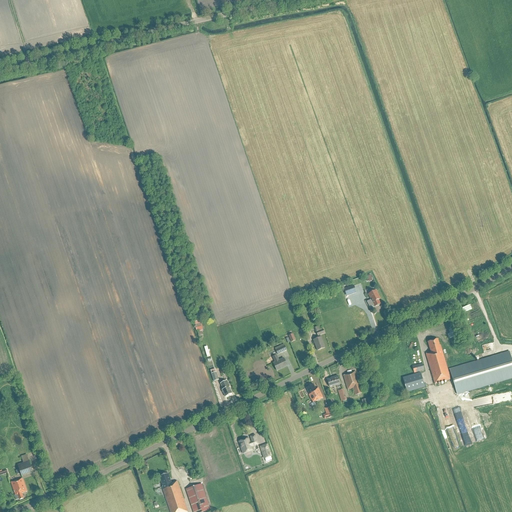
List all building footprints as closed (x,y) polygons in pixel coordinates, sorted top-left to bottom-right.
[(344,289),(346,296),(356,293),(353,286),(344,289)] [(380,304),(378,300),(380,299),(376,291),(368,295),(375,307),(380,304)] [(479,300),(468,305),(471,310),(482,305),(479,300)] [(323,330),(321,331),(317,332),(316,332),(318,336),(319,339),(313,341),(317,351),(325,348),(321,338),(320,335),(324,334),(323,330)] [(449,369),(450,372),(448,373),(440,346),(439,346),(437,340),(428,343),(431,353),(426,355),(435,384),(452,379),(457,395),(511,379),(511,360),(509,352),(449,369)] [(278,355),(284,352),(286,351),(284,346),(282,347),(276,350),(278,355)] [(277,371),(287,366),(284,359),(279,361),(276,355),(272,357),(275,363),(273,364),(277,371)] [(414,373),(424,371),(422,364),(412,367),(414,373)] [(220,366),(215,368),(219,379),(224,378),(220,366)] [(214,382),(218,380),(215,369),(210,371),(214,382)] [(355,396),(362,393),(360,386),(355,372),(347,374),(347,375),(343,376),(348,390),(353,388),(355,396)] [(407,393),(424,387),(420,373),(403,378),(407,393)] [(340,387),(339,385),(340,385),(338,376),(333,378),(327,380),(329,387),(333,386),(333,387),(336,386),(337,388),(340,387)] [(225,397),(232,394),(229,387),(230,387),(227,381),(220,384),(223,390),(222,391),(222,392),(223,393),(225,397)] [(318,388),(315,389),(313,385),(309,387),(309,386),(308,387),(307,388),(310,395),(309,396),(312,403),(323,398),(318,388)] [(342,402),(347,400),(343,390),(338,391),(342,402)] [(362,401),(364,407),(372,404),(370,398),(362,401)] [(324,409),(328,419),(333,417),(329,407),(324,409)] [(465,445),(458,416),(459,415),(457,409),(453,410),(453,413),(448,415),(456,447),(465,445)] [(257,445),(254,436),(254,435),(249,437),(251,442),(249,442),(248,439),(238,442),(242,454),(253,451),(251,447),(257,445)] [(259,447),(263,460),(271,457),(267,444),(259,447)] [(29,462),(18,466),(21,476),(33,472),(29,462)] [(170,511),(187,511),(177,482),(171,484),(168,474),(159,477),(163,487),(162,487),(170,511)] [(21,494),(27,492),(22,479),(11,483),(15,496),(14,496),(16,500),(19,499),(20,500),(23,499),(21,494)] [(210,510),(209,506),(201,484),(186,490),(193,511),(208,511),(208,510),(210,510)]
